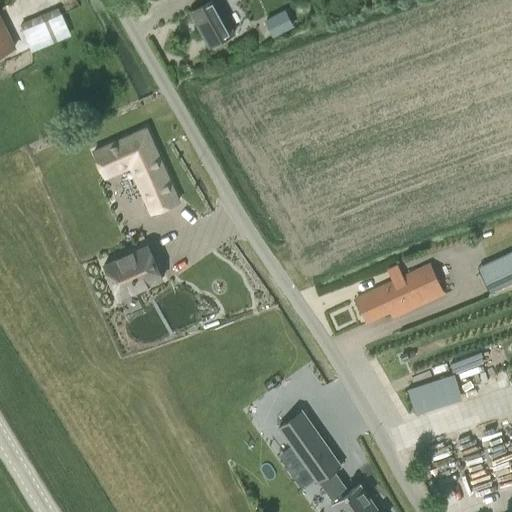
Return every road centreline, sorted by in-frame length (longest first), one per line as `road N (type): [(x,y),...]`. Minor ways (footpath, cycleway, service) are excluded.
road 1 (unclassified): [(422,511),(112,0)]
road 2 (unknown): [(511,400),(382,447)]
